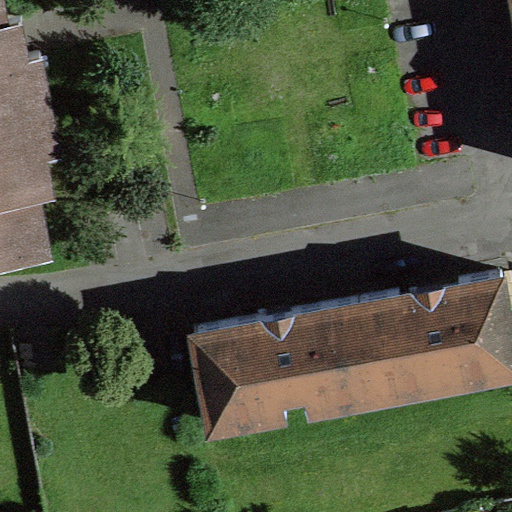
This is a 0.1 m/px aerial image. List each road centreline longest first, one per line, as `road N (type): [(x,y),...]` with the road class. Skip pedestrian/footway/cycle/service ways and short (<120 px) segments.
road 1 (residential): [(0,298),(491,230)]
road 2 (residential): [(491,230),(496,147),(474,0)]
